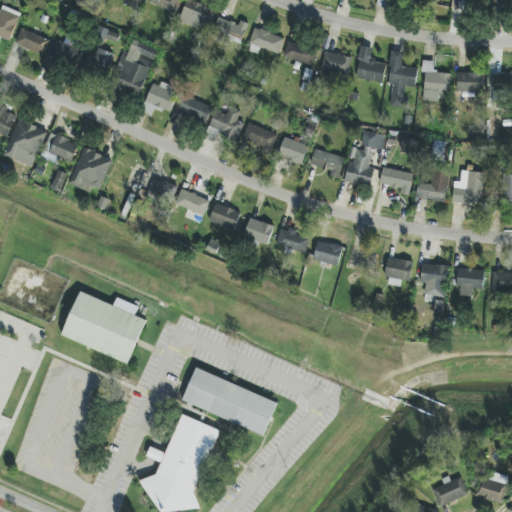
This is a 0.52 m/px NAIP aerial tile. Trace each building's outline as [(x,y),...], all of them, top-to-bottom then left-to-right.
[(125,0),(124,4),(138,10),(142,0),(125,0)] [(149,0),(148,4),(177,12),(180,0),(149,0)] [(213,9),(191,0),(186,0),(178,20),(203,31),(213,9)] [(0,36),(10,40),(20,13),(2,6),(0,10),(0,36)] [(240,44),(249,24),(240,20),(238,25),(220,17),(210,38),(225,45),(228,39),(240,44)] [(49,40),(21,28),(14,44),(42,56),(49,40)] [(284,36),(254,28),(248,51),(258,53),(259,48),(280,53),(284,36)] [(157,49),(133,40),(128,52),(126,52),(112,91),(137,101),(157,49)] [(66,45),(57,41),(50,57),(73,68),(81,50),(67,43),(66,45)] [(313,64),(316,48),(287,42),(283,58),(313,64)] [(357,79),(384,82),(385,63),(371,61),(372,47),(360,46),(357,79)] [(90,47),(83,69),(106,76),(113,54),(90,47)] [(391,105),(403,106),(405,86),(415,87),(417,68),(401,66),(403,52),(391,51),(388,84),(393,85),(391,105)] [(348,75),(351,56),(324,52),(321,71),(348,75)] [(423,101),(439,102),(439,94),(450,94),(451,74),(434,73),(434,62),(425,61),(423,101)] [(483,94),(483,74),(457,73),(456,93),(483,94)] [(511,73),(490,74),(491,91),(511,90),(511,73)] [(204,124),(211,107),(183,95),(176,113),(204,124)] [(0,133),(7,137),(16,116),(6,111),(9,105),(0,101),(0,133)] [(215,142),(217,135),(238,141),(244,123),(237,121),(241,111),(229,107),(226,115),(214,111),(205,139),(215,142)] [(5,157),(34,166),(46,129),(17,120),(5,157)] [(270,153),(278,135),(249,123),(241,141),(270,153)] [(344,182),(371,187),(375,168),(369,167),(372,148),(382,150),(385,135),(363,131),(360,149),(354,148),(351,163),(348,162),(344,182)] [(53,163),(56,156),(71,162),(78,145),(51,133),(41,157),(53,163)] [(302,164),(308,145),(283,138),(278,157),(302,164)] [(421,141),(403,139),(401,152),(419,154),(421,141)] [(90,192),(92,186),(101,190),(113,159),(83,147),(69,184),(90,192)] [(331,171),(329,176),(338,179),(344,158),(314,149),(310,165),(331,171)] [(445,203),(451,171),(435,168),(432,185),(419,182),(416,197),(445,203)] [(412,172),(382,169),(380,186),(400,187),(399,194),(410,195),(412,172)] [(452,204),(473,205),(474,201),(484,201),(485,172),(461,171),(460,182),(453,182),(452,204)] [(511,174),(502,174),(501,190),(490,190),(490,206),(511,206),(511,174)] [(147,195),(170,203),(176,186),(153,178),(147,195)] [(203,216),(210,201),(182,189),(175,203),(203,216)] [(233,231),(241,213),(216,203),(209,221),(233,231)] [(274,226),(249,218),(243,237),(268,245),(274,226)] [(280,229),(276,246),(306,253),(310,236),(288,231),(280,229)] [(342,247),(318,240),(313,260),(338,266),(342,247)] [(402,280),(410,281),(413,262),(387,258),(384,277),(390,278),(389,285),(400,287),(402,280)] [(425,296),(446,297),(447,266),(422,265),(421,284),(425,284),(425,296)] [(473,290),(484,291),(485,270),(459,269),(458,296),(473,297),(473,290)] [(511,273),(493,272),(493,292),(511,292),(511,273)] [(129,363),(146,320),(135,316),(138,307),(117,298),(114,305),(79,292),(62,337),(129,363)] [(278,403),(196,369),(182,402),(264,436),(278,403)] [(159,511),(139,482),(156,476),(161,464),(146,457),(149,447),(164,456),(182,414),(220,433),(193,493),(201,509),(177,511),(159,511)] [(482,479),(479,499),(503,503),(507,476),(490,472),(489,480),(482,479)] [(432,490),(439,507),(468,495),(461,478),(432,490)]
